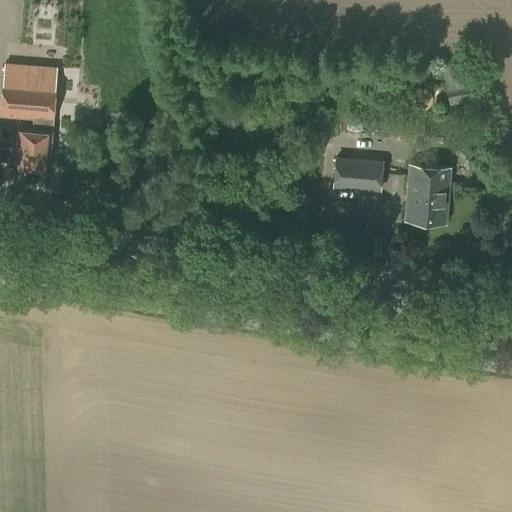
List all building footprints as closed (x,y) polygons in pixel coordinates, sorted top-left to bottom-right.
[(450,104),(471,100),(465,65),(444,69),(450,104)] [(49,168),(56,81),(3,77),(0,114),(34,117),(33,129),(17,128),(14,165),(35,167),(37,170),(42,170),(45,167),(49,168)] [(101,116),(83,115),(82,130),(100,131),(101,116)] [(381,190),(383,159),(334,156),(332,186),(381,190)] [(447,223),(451,167),(411,163),(407,219),(447,223)]
